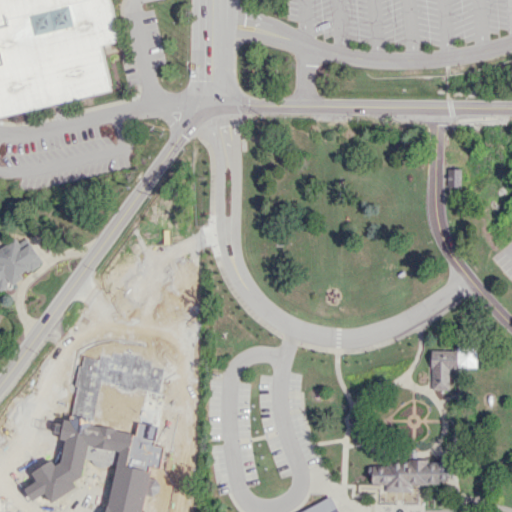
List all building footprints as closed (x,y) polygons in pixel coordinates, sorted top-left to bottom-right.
[(0,0),(108,0),(117,38),(99,43),(110,89),(0,116),(0,0)] [(447,170),(462,170),(462,185),(446,185),(447,170)] [(30,243),(21,248),(16,240),(0,248),(0,290),(22,279),(20,275),(41,263),(30,243)] [(75,338),(84,347),(104,325),(95,317),(75,338)] [(433,390),(449,390),(450,368),(458,368),(458,351),(433,351),(433,390)] [(0,505),(14,511),(65,511),(76,449),(116,456),(106,511),(137,511),(143,475),(167,478),(177,415),(162,408),(146,405),(145,414),(142,409),(134,412),(121,410),(118,411),(113,409),(107,412),(98,410),(95,404),(82,402),(84,393),(63,389),(52,453),(0,476),(0,505)] [(372,482),(387,483),(387,490),(413,491),(412,484),(442,483),(453,477),(452,465),(439,458),(386,459),(386,465),(372,465),(372,482)] [(339,511),(332,497),(301,511),(339,511)]
